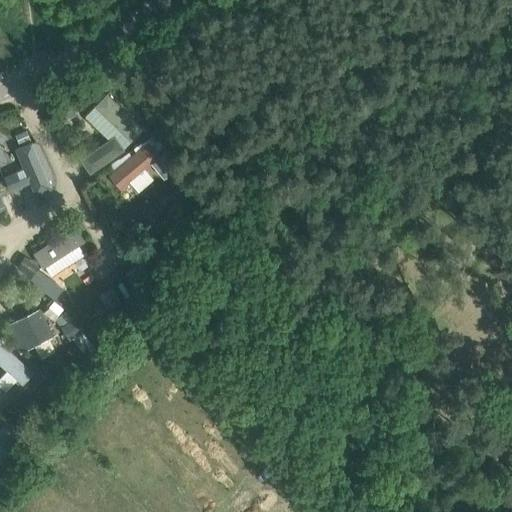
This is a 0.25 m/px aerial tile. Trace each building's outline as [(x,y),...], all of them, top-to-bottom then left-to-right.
[(86,115),(110,138),(114,134),(123,148),(131,139),(144,127),(108,92),(95,105),(86,115)] [(77,113),(70,97),(54,104),(60,120),(77,113)] [(17,134),(22,143),(32,138),(28,129),(17,134)] [(110,138),(80,157),(90,172),(124,149),(123,148),(114,134),(110,138)] [(23,168),(4,176),(10,190),(30,182),(35,194),(52,187),(33,141),(16,148),(23,168)] [(148,141),(109,173),(122,189),(161,156),(148,141)] [(154,168),(166,180),(178,170),(166,157),(154,168)] [(76,224),(33,250),(42,267),(53,260),(59,269),(84,253),(78,244),(85,239),(76,224)] [(124,270),(140,294),(167,277),(151,253),(124,270)] [(29,280),(44,291),(53,279),(37,267),(29,280)] [(128,314),(114,286),(100,292),(114,321),(128,314)] [(40,307),(7,324),(20,351),(54,335),(40,307)] [(84,327),(76,315),(62,325),(71,337),(84,327)] [(0,361),(22,381),(33,368),(0,339),(0,361)] [(8,419),(0,428),(0,442),(12,452),(26,433),(8,419)]
